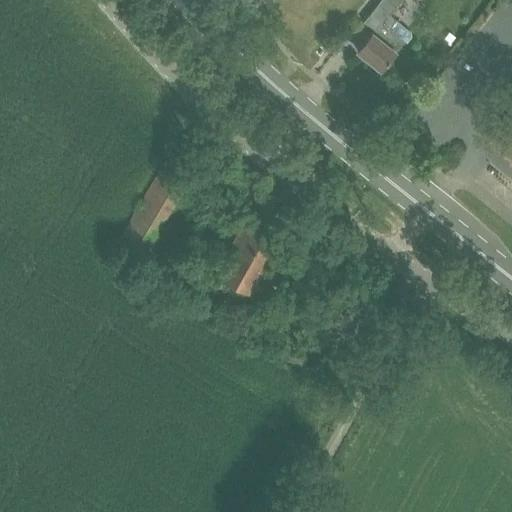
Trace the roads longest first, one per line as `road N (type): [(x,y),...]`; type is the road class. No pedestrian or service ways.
road 1 (unclassified): [(388,255),(186,89),(102,0)]
road 2 (primary): [(425,207),(270,85),(179,0)]
road 3 (unclassified): [(511,342),(388,255)]
